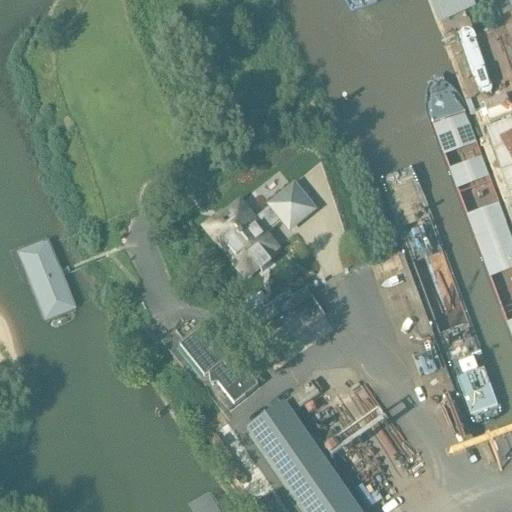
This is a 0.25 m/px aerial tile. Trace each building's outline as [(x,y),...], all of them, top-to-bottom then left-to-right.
[(511,124),(488,134),(511,201),(511,124)] [(229,226),(214,238),(246,278),(258,268),(262,274),(272,267),(267,261),(278,252),(267,238),(284,224),(290,231),(313,213),(295,190),(255,222),(240,205),(223,219),(229,226)] [(49,245),(18,258),(45,325),(76,312),(49,245)] [(258,297),(238,311),(245,321),(264,307),(258,297)] [(205,330),(186,345),(176,333),(162,344),(201,395),(209,393),(224,417),(235,408),(259,389),(234,357),(229,361),(205,330)] [(359,511),(286,407),(248,434),(301,511),(359,511)]
